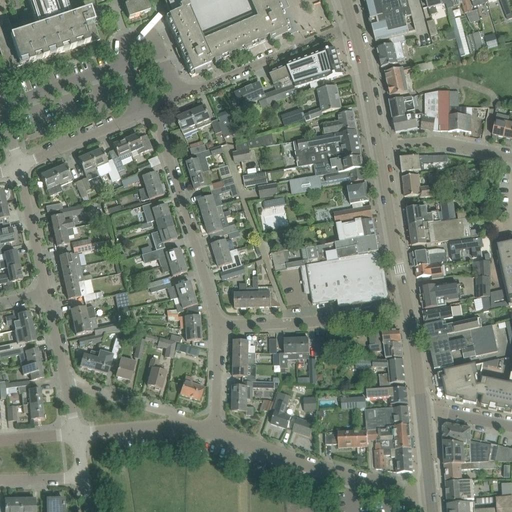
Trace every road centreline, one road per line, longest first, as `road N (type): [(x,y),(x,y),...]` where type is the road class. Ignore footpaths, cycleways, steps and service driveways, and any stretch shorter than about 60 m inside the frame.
road 1 (residential): [(217,330),(153,107)]
road 2 (residential): [(430,491),(359,478),(215,430)]
road 3 (residential): [(408,309),(217,330)]
road 4 (residential): [(341,26),(176,97)]
road 5 (secondary): [(408,309),(381,141)]
road 6 (residential): [(193,428),(167,412),(67,384)]
road 7 (residential): [(19,167),(140,113)]
road 8 (residential): [(511,156),(432,140),(381,141)]
road 9 (residential): [(48,293),(19,167)]
road 10 (unclassified): [(122,65),(0,107)]
road 11 (secondary): [(381,141),(353,21)]
